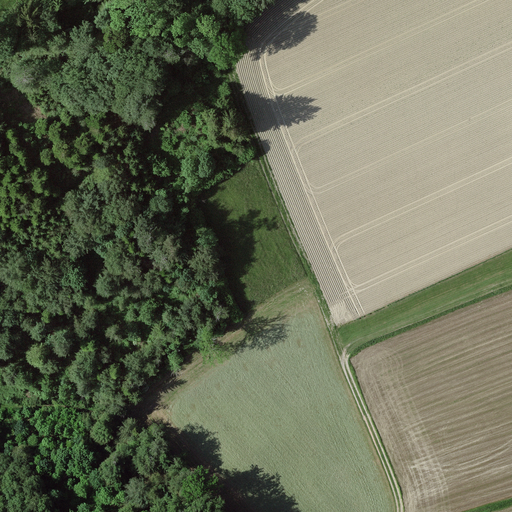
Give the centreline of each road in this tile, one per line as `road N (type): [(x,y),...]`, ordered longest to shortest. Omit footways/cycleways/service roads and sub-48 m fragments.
road 1 (track): [(257,0),(226,37),(226,55),(345,365)]
road 2 (track): [(400,511),(346,353),(363,339),(511,281)]
road 3 (track): [(0,228),(103,161),(176,94),(233,79)]
road 4 (track): [(0,405),(94,411),(129,423),(222,511)]
